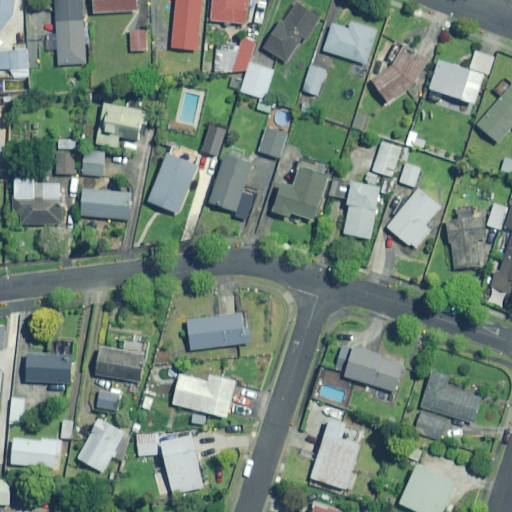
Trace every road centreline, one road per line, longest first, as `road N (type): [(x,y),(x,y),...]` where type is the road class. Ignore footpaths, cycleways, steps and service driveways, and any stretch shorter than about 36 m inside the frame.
road 1 (residential): [(323,280),(271,263),(222,261),(0,289)]
road 2 (residential): [(247,511),(323,280)]
road 3 (residential): [(511,342),(323,280)]
